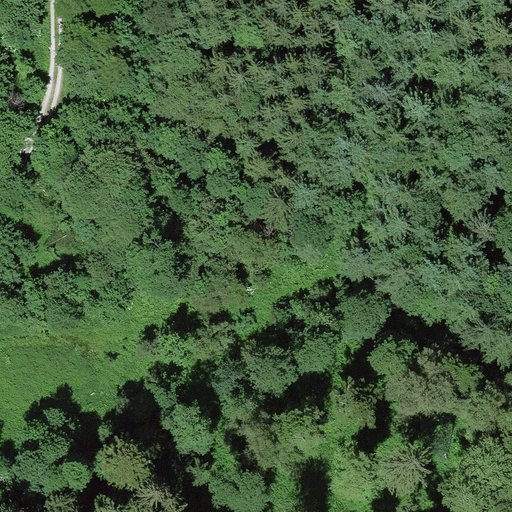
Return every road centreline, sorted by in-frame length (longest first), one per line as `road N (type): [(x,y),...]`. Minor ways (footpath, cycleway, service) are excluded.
road 1 (track): [(0,346),(209,320),(326,284),(351,252),(398,118),(511,18)]
road 2 (track): [(0,184),(38,137),(55,95),(58,0)]
